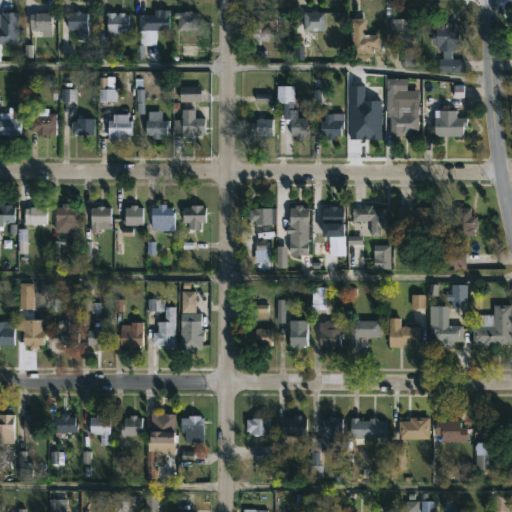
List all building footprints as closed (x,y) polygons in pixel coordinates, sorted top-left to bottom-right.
[(156,29),(156,44),(143,44),(143,57),(139,57),(140,59),(135,59),(135,44),(140,44),(138,14),(157,14),(157,11),(160,11),(160,9),(169,9),(168,29),(156,29)] [(276,19),(276,33),(267,33),(267,41),(252,41),(252,28),(258,28),(258,22),(255,22),(255,10),(263,10),(263,9),(278,9),(278,19),(276,19)] [(80,10),(80,12),(86,12),(87,38),(76,39),(76,28),(67,29),(67,12),(80,10)] [(191,10),(199,11),(199,29),(177,29),(177,17),(174,17),(174,12),(191,10)] [(317,10),(317,11),(325,11),(325,29),(303,29),(304,11),(317,10)] [(17,43),(0,43),(0,11),(18,11),(17,43)] [(51,12),(50,34),(39,34),(39,30),(34,30),(34,24),(29,24),(29,13),(35,13),(35,12),(51,12)] [(124,12),(124,14),(128,14),(128,22),(130,22),(130,32),(107,32),(107,12),(115,12),(115,14),(118,14),(118,12),(124,12)] [(391,40),(390,18),(405,18),(405,15),(413,15),(412,40),(391,40)] [(365,17),(365,33),(380,34),(380,48),(373,48),(373,53),(357,53),(357,45),(349,45),(350,17),(365,17)] [(446,18),(446,21),(451,23),(454,20),(461,28),(459,30),(458,50),(452,50),(452,58),(464,58),(464,72),(438,70),(439,57),(442,57),(442,50),(436,50),(436,18),(446,18)] [(201,101),(179,101),(179,85),(201,85),(201,101)] [(194,109),(194,117),(204,117),(204,132),(201,132),(201,134),(195,134),(195,132),(179,132),(179,134),(176,134),(176,132),(172,132),(173,119),(180,119),(180,108),(194,109)] [(373,109),(373,117),(381,117),(381,133),(373,133),(373,138),(361,138),(361,134),(352,134),(352,117),(357,117),(357,109),(373,109)] [(456,109),(456,117),(466,117),(466,126),(463,126),(463,135),(438,135),(438,132),(434,132),(434,109),(456,109)] [(402,110),(402,114),(418,114),(418,130),(410,129),(409,135),(398,135),(398,130),(389,130),(389,114),(394,114),(394,110),(402,110)] [(0,112),(13,113),(13,118),(19,118),(19,135),(0,134),(0,112)] [(159,112),(159,119),(168,120),(168,128),(166,128),(166,135),(159,135),(159,138),(151,138),(151,134),(145,134),(145,120),(150,120),(150,112),(159,112)] [(344,113),(343,120),(340,119),(340,135),(334,135),(334,139),(326,138),(326,135),(319,135),(320,120),(324,120),(324,112),(344,113)] [(45,131),(29,131),(29,113),(55,113),(55,131),(45,131)] [(83,114),(83,117),(93,118),(93,134),(70,133),(70,121),(76,121),(77,114),(83,114)] [(127,114),(127,119),(131,119),(130,130),(128,130),(128,135),(122,135),(122,139),(114,139),(114,135),(108,135),(108,119),(112,119),(112,114),(127,114)] [(262,117),(272,118),(272,139),(255,139),(255,136),(250,136),(250,122),(255,122),(256,118),(262,117)] [(303,135),(303,137),(295,137),(295,135),(290,135),(291,117),(308,117),(308,135),(303,135)] [(0,193),(2,193),(2,199),(10,199),(10,201),(14,201),(14,222),(2,222),(2,228),(0,228),(0,193)] [(165,207),(171,207),(171,211),(175,211),(174,230),(151,229),(151,206),(157,207),(157,202),(165,203),(165,207)] [(69,203),(69,206),(78,207),(79,232),(54,232),(55,206),(61,206),(61,203),(69,203)] [(302,204),(302,207),(308,207),(308,241),(289,241),(289,206),(295,206),(295,204),(302,204)] [(372,204),(372,207),(385,207),(385,215),(389,215),(389,228),(380,228),(380,236),(370,236),(370,220),(352,221),(352,207),(363,208),(364,204),(372,204)] [(103,205),(110,206),(111,228),(99,228),(100,231),(91,232),(90,206),(103,205)] [(202,205),(202,207),(205,207),(205,222),(200,222),(200,229),(187,229),(187,223),(182,223),(182,207),(190,207),(190,205),(202,205)] [(336,206),(343,207),(343,235),(323,235),(323,207),(336,206)] [(436,214),(435,228),(412,228),(412,221),(396,221),(396,206),(432,207),(432,214),(436,214)] [(37,223),(37,225),(24,223),(24,208),(46,207),(46,223),(37,223)] [(142,207),(142,225),(120,224),(120,217),(124,217),(125,207),(142,207)] [(271,207),(271,212),(272,212),(271,224),(261,224),(261,225),(256,225),(256,224),(254,224),(254,220),(248,220),(248,208),(254,208),(254,207),(271,207)] [(471,212),(471,215),(477,215),(477,227),(474,227),(474,235),(469,235),(469,237),(454,237),(454,221),(450,221),(450,212),(455,212),(455,207),(471,207),(471,212)] [(390,244),(389,268),(376,268),(376,256),(373,256),(373,244),(390,244)] [(465,254),(465,269),(452,269),(452,259),(445,259),(445,250),(450,250),(449,246),(465,246),(465,254)] [(466,308),(451,308),(451,284),(466,284),(466,308)] [(312,309),(311,309),(311,286),(325,286),(325,309),(312,309)] [(195,310),(194,293),(181,294),(182,310),(195,310)] [(501,344),(501,348),(481,348),(480,345),(472,345),(472,326),(480,326),(480,314),(493,314),(493,304),(511,304),(511,344),(501,344)] [(174,306),(174,346),(152,344),(152,332),(157,332),(157,321),(164,321),(164,306),(174,306)] [(255,321),(267,321),(267,308),(255,308),(255,321)] [(448,311),(447,327),(460,327),(459,343),(430,342),(430,313),(436,313),(436,311),(448,311)] [(180,329),(201,329),(201,315),(180,315),(180,329)] [(343,317),(341,339),(339,339),(339,346),(334,346),(334,349),(326,349),(326,346),(319,346),(318,322),(324,322),(324,320),(335,321),(335,317),(343,317)] [(400,317),(400,326),(420,326),(421,339),(409,339),(409,344),(402,344),(402,347),(389,347),(389,317),(400,317)] [(41,319),(41,329),(45,329),(45,340),(43,340),(43,345),(37,345),(37,348),(28,348),(28,345),(23,345),(22,319),(41,319)] [(359,319),(380,320),(380,337),(368,337),(368,345),(350,346),(350,319),(359,319)] [(68,320),(67,326),(78,327),(78,345),(60,345),(60,332),(57,332),(57,320),(68,320)] [(306,346),(302,347),(302,345),(301,345),(301,347),(289,346),(289,320),(307,320),(306,346)] [(0,345),(0,321),(13,321),(13,345),(0,345)] [(138,345),(138,347),(136,347),(136,349),(127,347),(127,345),(119,345),(119,324),(130,324),(130,322),(142,322),(142,345),(138,345)] [(271,329),(271,346),(249,346),(249,332),(255,332),(255,328),(256,328),(271,329)] [(98,329),(110,330),(110,337),(107,337),(107,345),(106,345),(106,347),(101,345),(101,348),(93,348),(93,345),(88,347),(88,345),(87,345),(87,330),(98,329)] [(195,345),(195,349),(186,348),(186,346),(180,346),(181,330),(203,331),(203,340),(201,340),(201,345),(195,345)] [(67,413),(67,417),(74,417),(74,422),(76,422),(76,433),(59,432),(59,437),(53,437),(53,417),(59,417),(60,413),(67,413)] [(166,442),(150,442),(150,413),(175,414),(173,442),(166,442)] [(0,415),(10,415),(10,416),(13,416),(13,443),(0,443),(0,415)] [(103,415),(103,417),(109,417),(109,445),(99,445),(99,434),(89,434),(89,424),(86,424),(86,419),(89,419),(89,417),(95,417),(95,415),(103,415)] [(136,415),(136,417),(141,417),(141,435),(123,435),(123,437),(121,437),(120,423),(124,423),(124,418),(129,418),(129,415),(136,415)] [(200,415),(200,417),(203,417),(203,443),(192,443),(192,444),(188,444),(188,442),(184,442),(184,433),(180,433),(180,418),(188,418),(188,415),(200,415)] [(24,433),(23,433),(23,418),(28,418),(29,416),(44,417),(44,434),(24,433)] [(300,416),(300,418),(305,418),(305,436),(283,436),(283,432),(288,432),(288,418),(293,418),(293,416),(300,416)] [(335,417),(341,418),(341,434),(343,434),(343,451),(320,451),(320,452),(318,452),(319,464),(311,465),(310,438),(320,438),(320,434),(322,434),(322,418),(335,417)] [(429,439),(398,438),(398,421),(409,421),(409,417),(429,417),(429,439)] [(444,420),(459,420),(459,427),(466,427),(466,442),(441,441),(441,435),(435,435),(435,417),(444,417),(444,420)] [(268,418),(268,435),(251,435),(251,431),(250,433),(248,433),(248,431),(246,431),(246,419),(268,418)] [(358,418),(358,420),(386,421),(386,438),(356,437),(356,433),(350,433),(350,418),(358,418)] [(476,456),(490,456),(490,439),(499,439),(499,426),(480,426),(480,444),(476,444),(476,456)] [(489,468),(474,468),(474,454),(477,454),(477,442),(489,442),(489,468)] [(256,460),(272,460),(272,448),(256,448),(256,460)] [(504,493),(504,497),(508,497),(508,511),(504,511),(493,511),(493,493),(504,493)] [(129,509),(128,511),(113,511),(114,499),(121,499),(121,509),(129,509)]
